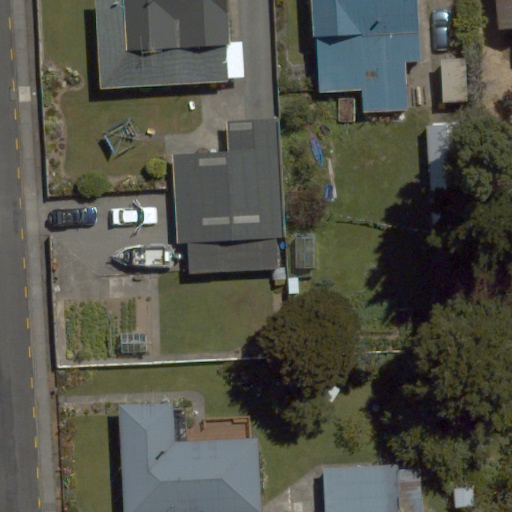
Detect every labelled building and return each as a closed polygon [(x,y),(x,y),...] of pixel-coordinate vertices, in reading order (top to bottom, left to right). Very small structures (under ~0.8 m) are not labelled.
[(246,46),(226,47),(224,0),(97,0),(99,87),(226,86),(246,85),(246,46)] [(407,37),(418,36),(416,0),(306,0),(312,92),(357,89),(358,115),(411,111),(407,37)] [(511,0),(496,0),(497,29),(511,28),(511,0)] [(454,119),(426,119),(426,234),(455,234),(454,119)] [(219,161),(175,162),(178,269),(279,266),(275,139),(218,140),(219,161)] [(173,436),(172,395),(119,397),(121,511),(265,511),(264,434),(173,436)] [(400,511),(399,457),(320,460),(322,511),(400,511)]
